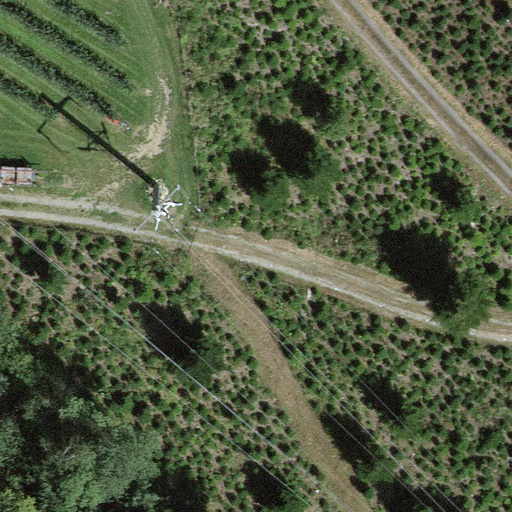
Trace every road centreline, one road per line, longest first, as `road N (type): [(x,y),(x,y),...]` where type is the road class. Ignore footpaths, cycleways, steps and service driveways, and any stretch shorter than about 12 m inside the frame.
road 1 (track): [(0,198),(216,233),(423,306),(511,325)]
road 2 (track): [(511,179),(347,0)]
